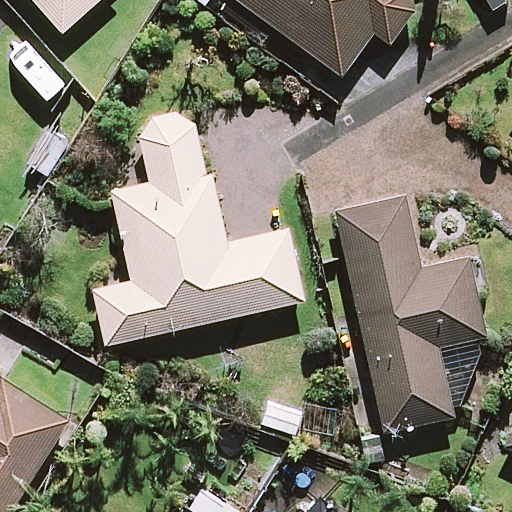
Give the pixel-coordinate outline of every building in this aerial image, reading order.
[(34,0),(61,31),(96,0),(34,0)] [(238,0),(339,74),(372,29),(390,42),(421,0),(238,0)] [(142,134),(141,139),(150,182),(112,190),(132,280),(94,288),(106,343),(302,298),(287,229),(224,243),(197,127),(194,122),(191,119),(187,116),(182,113),(177,112),(172,111),(167,111),(162,113),(157,115),(153,117),(149,121),(146,125),(143,129),(142,134)] [(420,265),(405,197),(336,213),(384,431),(454,415),(438,346),(486,336),(468,254),(420,265)] [(0,384),(0,511),(8,511),(65,419),(2,381),(0,384)] [(308,410),(266,398),(258,426),(300,438),(308,410)] [(335,511),(316,495),(305,508),(299,503),(290,511),(335,511)]
